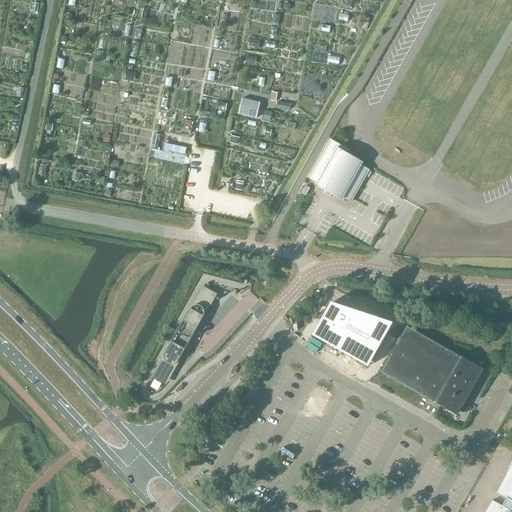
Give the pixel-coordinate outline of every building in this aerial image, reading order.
[(260,103),(242,99),(238,115),(256,119),(260,103)] [(322,193),(329,197),(332,192),(349,201),(367,169),(344,156),(347,151),(348,151),(348,150),(330,140),(308,179),(325,188),(322,193)] [(310,189),(305,186),(301,194),(306,197),(310,189)] [(197,328),(213,301),(213,300),(213,299),(213,298),(213,297),(214,297),(213,297),(213,296),(213,295),(213,294),(212,294),(212,293),(212,292),(211,292),(211,291),(210,291),(209,291),(209,290),(208,290),(207,290),(206,290),(205,290),(204,290),(203,290),(203,291),(202,291),(201,291),(201,292),(200,292),(200,293),(199,294),(184,321),(197,328)] [(356,312),(331,303),(312,336),(335,349),(367,367),(368,367),(371,361),(392,324),(392,323),(356,312)] [(464,400),(463,399),(468,391),(469,391),(481,369),(406,326),(380,373),(455,415),(464,400)] [(171,344),(156,371),(156,372),(155,372),(155,373),(155,374),(155,375),(155,376),(156,377),(156,378),(156,379),(157,379),(157,380),(158,380),(158,381),(159,381),(160,381),(160,382),(161,382),(162,382),(163,382),(164,382),(165,382),(165,381),(166,381),(167,381),(167,380),(168,380),(168,379),(169,379),(169,378),(185,351),(171,344)] [(511,511),(511,460),(497,493),(507,499),(502,507),(493,501),(485,511),(511,511)]
